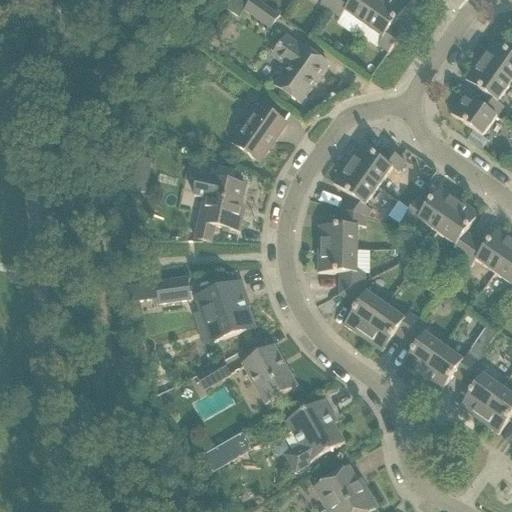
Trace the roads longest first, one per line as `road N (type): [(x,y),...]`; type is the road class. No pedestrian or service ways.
road 1 (residential): [(411,106),(343,118),(295,194),(286,256),(290,287),(310,328),(388,395),(411,475),(425,494),(459,511)]
road 2 (residential): [(511,204),(428,145),(411,106)]
